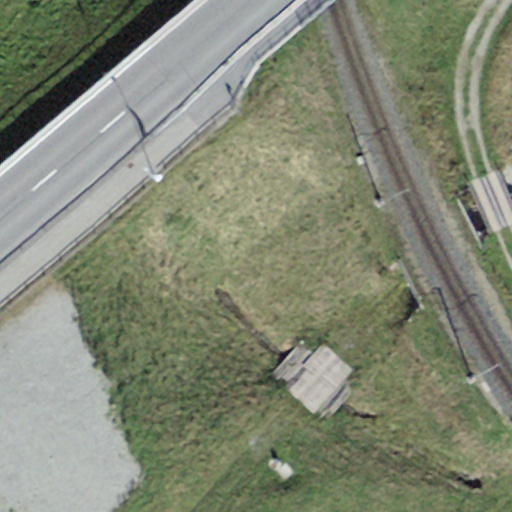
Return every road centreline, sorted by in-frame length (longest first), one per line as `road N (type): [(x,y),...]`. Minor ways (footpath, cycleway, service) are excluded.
road 1 (unclassified): [(0,217),(253,0)]
road 2 (track): [(500,0),(469,51),(466,89),(483,178),(511,248)]
